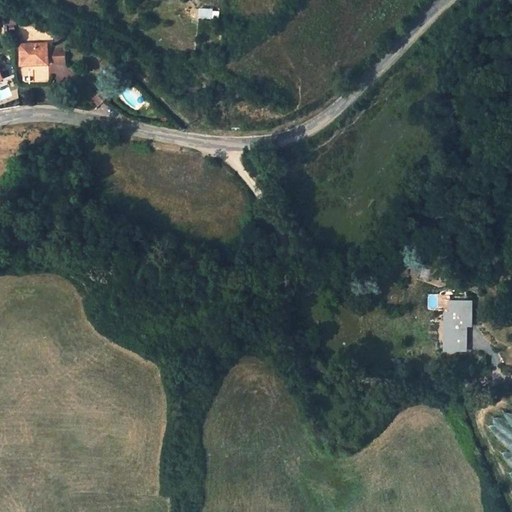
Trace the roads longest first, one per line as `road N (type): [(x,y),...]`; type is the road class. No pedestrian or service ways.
road 1 (tertiary): [(0,120),(36,115),(216,142),(276,141),(329,115),(447,0)]
road 2 (track): [(511,380),(345,372),(290,330),(284,233),(216,142)]
